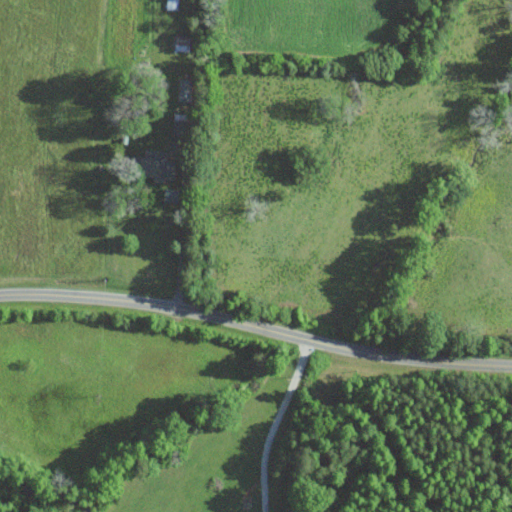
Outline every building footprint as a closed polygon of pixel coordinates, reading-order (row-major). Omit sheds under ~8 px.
[(179,0),(166,0),(166,9),(179,10),(179,0)] [(177,50),(191,51),(191,35),(177,34),(177,50)] [(192,101),(193,78),(180,78),(179,101),(192,101)] [(191,113),(175,113),(174,134),(190,135),(191,113)] [(163,150),(151,149),(148,181),(164,181),(164,178),(176,179),(177,160),(162,158),(163,150)]
